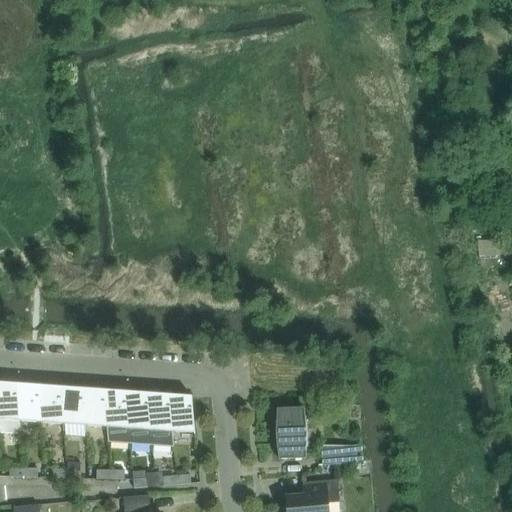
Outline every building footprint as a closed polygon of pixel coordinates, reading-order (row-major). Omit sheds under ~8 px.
[(498,241),(478,242),(479,257),(499,256),(498,241)] [(12,383),(2,384),(0,383),(0,432),(21,434),(19,422),(16,385),(12,384),(12,383)] [(41,423),(38,386),(33,386),(33,384),(24,385),(16,385),(19,422),(41,423)] [(63,425),(60,388),(55,387),(55,386),(46,387),(38,386),(41,423),(63,425)] [(63,425),(85,426),(82,389),(77,389),(77,387),(67,388),(60,388),(63,425)] [(85,426),(107,428),(104,391),(99,391),(99,389),(89,390),(82,389),(85,426)] [(107,428),(129,430),(126,393),(121,392),(121,391),(111,392),(104,391),(107,428)] [(129,430),(151,431),(148,394),(143,394),(142,392),(132,393),(126,393),(129,430)] [(151,431),(173,433),(170,396),(164,395),(164,394),(154,395),(148,394),(151,431)] [(195,442),(192,405),(192,397),(186,397),(186,395),(176,396),(170,396),(173,433),(194,434),(195,442)] [(305,460),(306,434),(304,409),(277,410),(276,435),(279,461),(305,460)] [(321,466),(356,463),(354,448),(319,446),(321,466)] [(9,478),(23,478),(24,469),(10,469),(9,478)] [(23,478),(37,479),(38,470),(24,469),(23,478)] [(53,479),(67,479),(67,470),(53,470),(53,479)] [(67,479),(81,479),(81,470),(67,470),(67,479)] [(96,480),(110,480),(110,471),(96,471),(96,480)] [(110,480),(124,481),(125,472),(110,471),(110,480)] [(145,472),(132,473),(133,480),(146,479),(145,472)] [(177,486),(191,484),(190,475),(176,477),(177,486)] [(176,477),(162,478),(163,487),(177,486),(176,477)] [(148,488),(147,479),(146,479),(133,480),(134,489),(148,488)] [(327,511),(327,504),(339,502),(337,481),(302,484),(304,496),(286,497),(287,508),(282,509),(282,511),(327,511)] [(147,511),(147,509),(150,509),(149,496),(123,498),(124,511),(147,511)]
